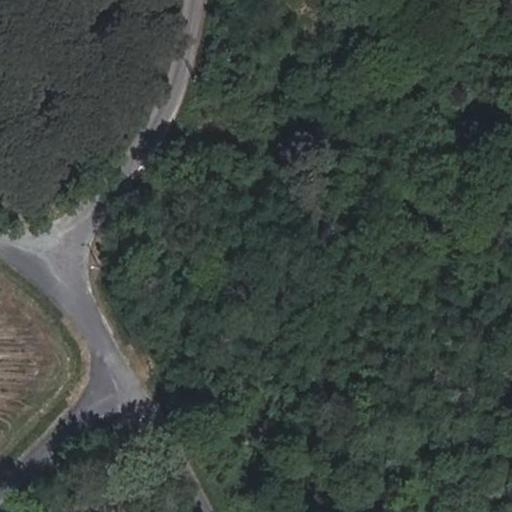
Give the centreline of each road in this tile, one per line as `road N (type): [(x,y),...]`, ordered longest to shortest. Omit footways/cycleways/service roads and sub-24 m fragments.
road 1 (unclassified): [(201,0),(188,81),(153,146),(57,274)]
road 2 (unclassified): [(0,498),(123,382)]
road 3 (unclassified): [(123,382),(196,511)]
road 4 (unclassified): [(123,382),(57,274)]
